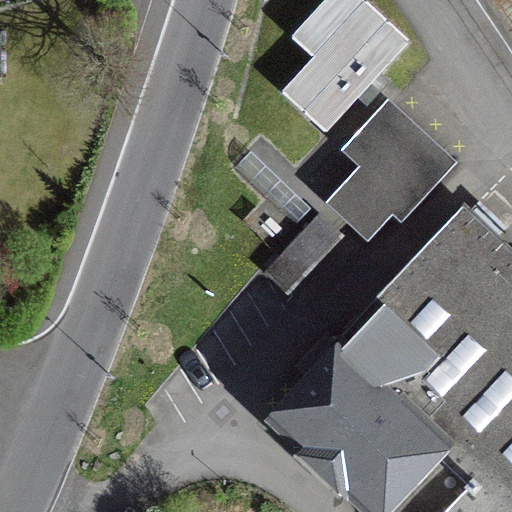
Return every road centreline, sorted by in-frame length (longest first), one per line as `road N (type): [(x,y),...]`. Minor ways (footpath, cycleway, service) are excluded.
road 1 (residential): [(52,418),(200,0)]
road 2 (residential): [(314,511),(273,472),(210,455),(148,462),(88,511)]
road 3 (unknown): [(421,0),(511,145)]
